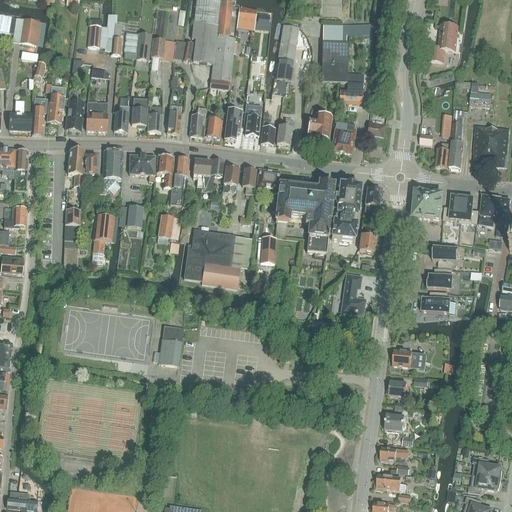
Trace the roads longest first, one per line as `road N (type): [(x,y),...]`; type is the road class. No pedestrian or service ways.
road 1 (residential): [(1,511),(34,144)]
road 2 (tertiary): [(388,176),(181,149),(34,144)]
road 3 (tertiary): [(357,511),(398,189)]
road 4 (tertiary): [(400,166),(407,105),(401,80),(418,0)]
